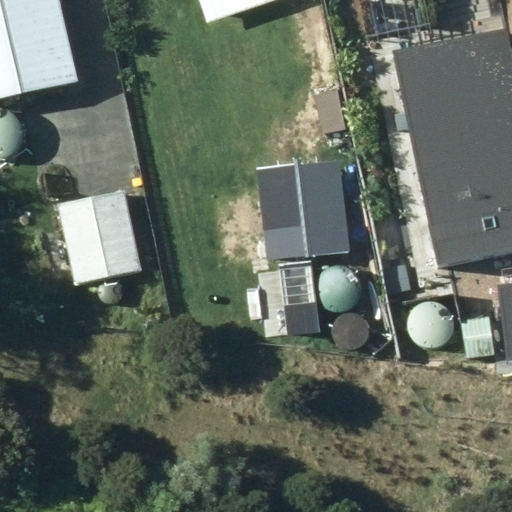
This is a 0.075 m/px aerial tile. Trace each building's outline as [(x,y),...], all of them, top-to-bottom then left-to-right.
[(0,0),(0,96),(80,79),(62,0),(0,0)] [(430,0),(434,14),(484,1),(483,0),(430,0)] [(393,60),(439,270),(511,254),(511,36),(511,35),(393,60)] [(353,246),(343,163),(303,167),(238,175),(241,205),(260,202),(267,257),(353,246)] [(60,201),(77,284),(144,271),(127,188),(94,194),(60,201)]
